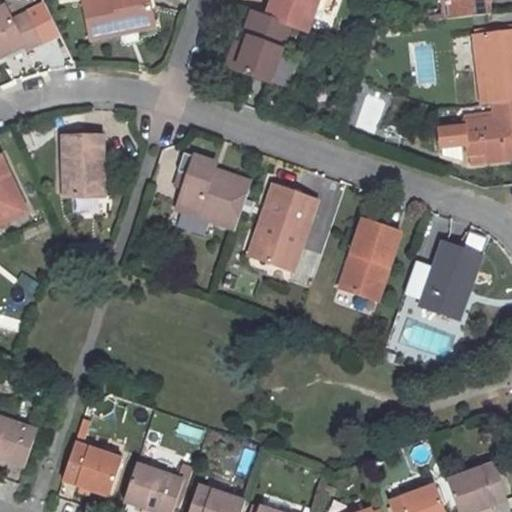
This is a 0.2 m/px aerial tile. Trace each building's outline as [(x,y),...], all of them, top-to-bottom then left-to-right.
[(82,0),(91,42),(154,28),(148,0),(82,0)] [(273,0),(267,18),(291,27),(307,32),(318,0),(273,0)] [(440,0),(442,20),(492,16),(489,0),(440,0)] [(3,7),(0,8),(0,59),(23,47),(26,52),(40,44),(25,16),(12,23),(3,7)] [(242,44),(231,72),(270,86),(291,27),(267,18),(253,13),(242,44)] [(511,26),(477,31),(478,36),(511,31),(511,26)] [(511,31),(478,36),(474,37),(482,106),(493,105),(511,102),(511,31)] [(234,41),(225,69),(231,72),(242,44),(234,41)] [(495,121),(464,124),(465,129),(440,132),(443,150),(463,148),(462,143),(467,142),(470,156),(485,154),(487,164),(511,161),(511,102),(493,105),(495,115),(495,121)] [(495,115),(463,120),(464,124),(495,121),(495,115)] [(102,137),(65,137),(65,196),(103,195),(102,137)] [(249,189),(210,175),(213,167),(214,165),(184,154),(177,173),(188,176),(183,190),(177,211),(235,231),(249,189)] [(485,154),(470,156),(471,166),(487,164),(485,154)] [(1,158),(0,158),(0,226),(27,213),(1,158)] [(213,167),(210,175),(249,189),(251,181),(213,167)] [(177,173),(172,186),(183,190),(188,176),(177,173)] [(272,188),(267,203),(273,205),(255,258),(293,271),(316,204),(272,188)] [(267,203),(248,256),(255,258),(273,205),(267,203)] [(363,223),(351,258),(356,260),(346,292),(377,303),(400,237),(363,223)] [(442,243),(420,308),(453,320),(464,291),(470,294),(482,258),(442,243)] [(351,258),(340,290),(346,292),(356,260),(351,258)] [(464,291),(453,320),(460,322),(470,294),(464,291)] [(0,459),(26,468),(39,431),(0,417),(0,459)] [(84,421),(76,444),(83,446),(91,424),(84,421)] [(76,444),(63,481),(111,497),(124,460),(83,446),(76,444)] [(493,464),(448,480),(460,511),(476,511),(508,500),(493,464)] [(125,501),(155,511),(175,511),(177,507),(186,482),(189,483),(193,468),(183,465),(179,479),(137,465),(125,501)] [(180,508),(189,483),(186,482),(177,507),(180,508)] [(448,511),(438,484),(389,503),(392,511),(448,511)] [(199,486),(190,511),(243,511),(247,502),(199,486)]
